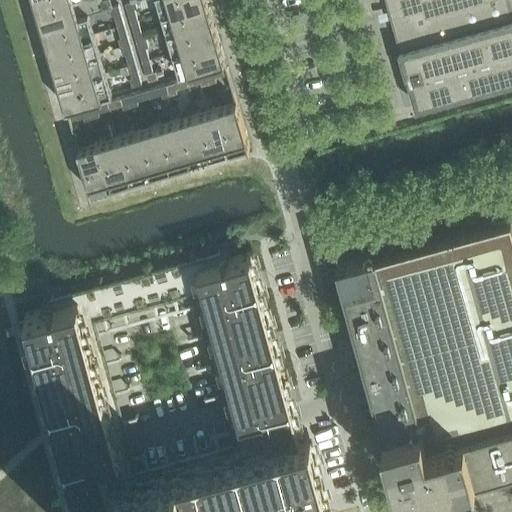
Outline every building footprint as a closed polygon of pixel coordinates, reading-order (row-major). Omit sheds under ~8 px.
[(74,0),(61,0),(37,7),(42,24),(78,13),(74,0)] [(135,0),(131,0),(126,2),(128,9),(135,7),(138,7),(135,0)] [(199,0),(158,0),(161,11),(199,0)] [(207,0),(199,0),(161,11),(167,32),(213,18),(207,0)] [(511,0),(386,0),(389,9),(378,12),(379,16),(380,19),(391,16),(415,102),(416,101),(417,104),(511,78),(511,0)] [(119,4),(109,7),(112,14),(114,14),(121,11),(119,4)] [(135,7),(128,9),(131,21),(138,19),(135,7)] [(94,31),(89,13),(88,11),(78,13),(42,24),(48,44),(94,31)] [(121,11),(114,14),(118,25),(125,23),(121,11)] [(213,18),(167,32),(173,52),(219,38),(213,18)] [(138,19),(131,21),(135,33),(142,31),(138,19)] [(125,23),(118,25),(121,37),(128,35),(125,23)] [(142,31),(135,33),(137,41),(147,38),(145,30),(142,31)] [(94,31),(48,44),(54,65),(100,51),(94,31)] [(119,38),(121,46),(130,43),(128,35),(121,37),(119,38)] [(147,38),(137,41),(139,49),(146,47),(149,46),(147,38)] [(219,38),(173,52),(179,70),(178,70),(179,72),(224,59),(225,59),(219,38)] [(130,43),(121,46),(123,53),(126,53),(133,51),(130,43)] [(146,47),(139,49),(143,60),(150,58),(146,47)] [(100,51),(54,65),(60,85),(106,72),(100,51)] [(133,51),(126,53),(129,65),(136,63),(133,51)] [(150,58),(143,60),(146,72),(153,70),(150,58)] [(136,63),(129,65),(133,76),(140,74),(136,63)] [(226,66),(214,70),(216,76),(228,73),(226,66)] [(153,70),(146,72),(149,80),(158,77),(156,70),(153,70)] [(214,70),(206,72),(209,82),(217,80),(216,76),(214,70)] [(106,72),(60,85),(66,106),(67,105),(112,92),(112,90),(111,90),(106,72)] [(206,72),(199,74),(201,81),(202,84),(209,82),(206,72)] [(133,76),(130,77),(132,85),(142,82),(140,74),(133,76)] [(199,74),(187,78),(189,84),(201,81),(199,74)] [(187,78),(175,81),(177,88),(189,84),(187,78)] [(175,81),(167,83),(170,94),(178,91),(177,88),(175,81)] [(167,83),(160,86),(162,92),(163,96),(170,94),(167,83)] [(160,86),(148,89),(150,96),(162,92),(160,86)] [(148,89),(136,93),(138,99),(150,96),(148,89)] [(136,93),(128,95),(131,105),(139,103),(138,99),(136,93)] [(128,95),(120,97),(122,104),(123,107),(131,105),(128,95)] [(120,97),(109,101),(110,107),(122,104),(120,97)] [(236,99),(217,104),(231,150),(250,145),(237,99),(236,99)] [(109,101),(97,104),(99,111),(110,107),(109,101)] [(97,104),(89,106),(92,117),(100,114),(99,111),(97,104)] [(217,104),(197,110),(211,156),(231,150),(217,104)] [(89,106),(81,109),(83,115),(84,119),(92,117),(89,106)] [(81,109),(69,112),(71,119),(83,115),(81,109)] [(197,110),(177,116),(191,162),(211,156),(197,110)] [(177,116),(157,122),(171,168),(191,162),(177,116)] [(114,121),(105,123),(109,136),(117,133),(114,121)] [(157,122),(137,128),(151,174),(171,168),(157,122)] [(137,128),(118,134),(131,180),(151,174),(137,128)] [(118,134),(98,140),(111,186),(131,180),(118,134)] [(79,145),(78,145),(91,191),(111,186),(98,140),(79,145)] [(511,207),(338,255),(363,348),(385,425),(401,485),(447,473),(444,461),(457,458),(472,454),(475,465),(511,454),(511,207)] [(45,308),(25,313),(30,332),(34,345),(46,389),(55,423),(67,464),(70,478),(79,511),(300,511),(333,503),(312,428),(301,431),(301,430),(294,404),(252,251),(245,253),(232,256),(223,258),(220,259),(198,265),(240,419),(263,413),(270,439),(270,440),(259,443),(258,438),(229,446),(195,456),(151,468),(152,472),(111,484),(111,483),(104,456),(121,452),(79,298),(56,304),(53,305),(45,308)]
